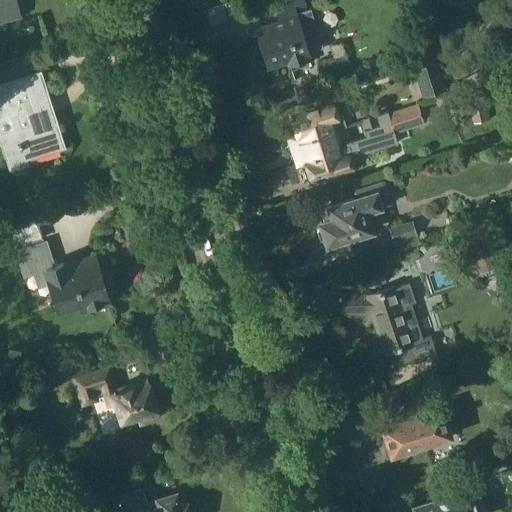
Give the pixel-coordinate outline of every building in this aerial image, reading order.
[(0,0),(0,20),(20,15),(15,0),(0,0)] [(266,33),(258,35),(268,65),(285,59),(289,70),(309,64),(307,58),(309,58),(308,54),(310,54),(310,52),(322,48),(310,11),(308,11),(304,0),(276,0),(277,1),(275,2),(281,20),(263,25),(266,33)] [(444,0),(474,10),(477,0),(444,0)] [(25,56),(0,64),(0,140),(9,171),(29,165),(26,158),(63,146),(40,71),(31,74),(25,56)] [(415,69),(423,98),(447,91),(439,62),(415,69)] [(467,97),(473,123),(491,119),(485,92),(467,97)] [(291,116),(297,134),(299,139),(315,134),(316,136),(336,129),(347,126),(343,115),(338,117),(333,102),(291,116)] [(305,156),(306,161),(312,180),(363,164),(359,153),(397,141),(394,130),(424,121),(418,102),(388,112),(387,110),(376,113),(379,123),(364,128),(366,134),(341,143),(320,149),(321,151),(305,156)] [(379,123),(376,113),(361,118),(364,128),(379,123)] [(297,134),(288,137),(297,164),(306,161),(305,156),(321,151),(320,149),(341,143),(336,129),(316,136),(315,134),(299,139),(297,134)] [(317,230),(320,239),(326,241),(327,244),(375,229),(369,211),(392,204),(384,180),(353,190),(356,197),(321,208),(325,220),(320,221),(321,224),(317,230)] [(470,238),(489,232),(484,214),(464,220),(470,238)] [(398,253),(421,246),(413,220),(389,228),(398,253)] [(38,288),(48,284),(57,313),(79,306),(80,309),(88,307),(89,311),(93,312),(101,310),(104,306),(102,302),(108,300),(95,256),(65,265),(64,261),(54,264),(46,240),(15,249),(23,276),(33,273),(38,288)] [(499,265),(492,245),(468,253),(475,273),(499,265)] [(364,295),(342,296),(343,312),(371,310),(385,352),(386,352),(391,366),(411,360),(412,363),(437,355),(430,335),(423,338),(411,302),(415,301),(408,281),(394,285),(393,286),(364,295)] [(102,392),(107,405),(113,403),(120,423),(137,417),(139,422),(157,416),(145,378),(114,387),(107,368),(73,379),(81,405),(99,400),(97,394),(102,392)] [(386,434),(383,437),(386,444),(389,445),(392,453),(449,434),(441,408),(434,410),(431,400),(419,403),(423,414),(408,418),(404,405),(387,411),(391,424),(384,426),(386,434)] [(118,494),(123,511),(124,511),(189,511),(186,502),(179,504),(175,492),(155,498),(156,501),(148,503),(143,486),(118,494)] [(82,492),(85,503),(101,498),(98,487),(82,492)] [(480,511),(473,488),(450,495),(449,491),(436,495),(438,499),(415,506),(416,511),(412,511),(480,511)]
